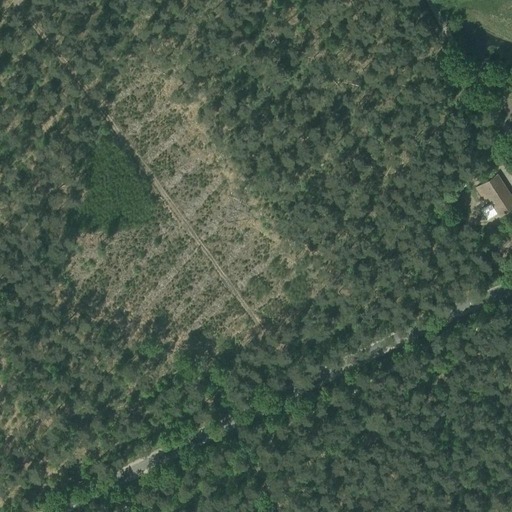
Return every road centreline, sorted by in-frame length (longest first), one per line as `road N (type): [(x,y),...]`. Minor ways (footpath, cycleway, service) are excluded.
road 1 (secondary): [(50,511),(446,314),(511,290)]
road 2 (track): [(12,2),(118,130),(316,410)]
road 3 (track): [(428,0),(511,140)]
